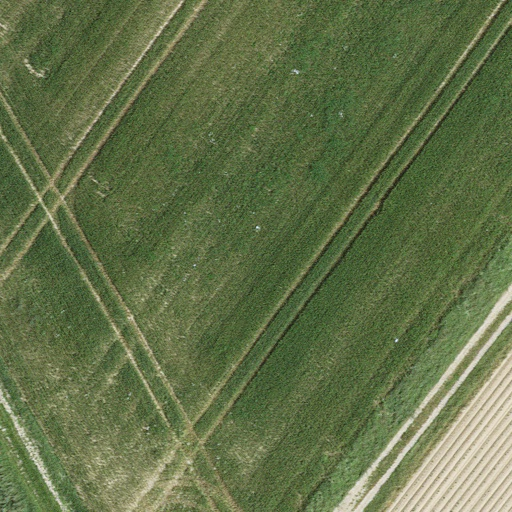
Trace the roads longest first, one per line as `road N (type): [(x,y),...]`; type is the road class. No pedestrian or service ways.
road 1 (track): [(511,289),(340,511)]
road 2 (track): [(63,511),(0,400)]
